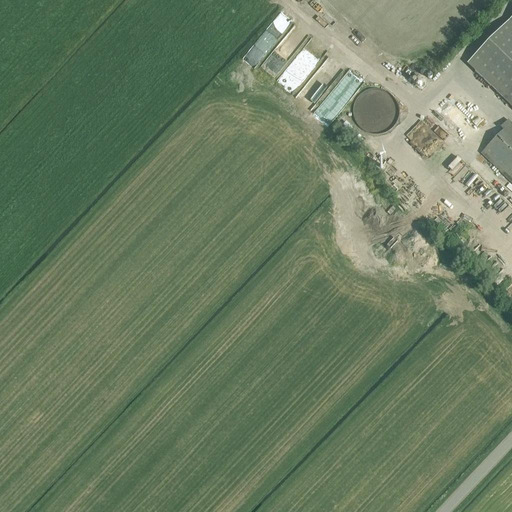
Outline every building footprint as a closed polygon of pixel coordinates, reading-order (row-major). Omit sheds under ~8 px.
[(511,17),(467,64),(511,107),(511,17)] [(317,81),(333,60),(319,50),(303,71),(317,81)] [(319,85),(351,104),(359,90),(344,81),(347,76),(335,69),(341,58),(337,56),(330,68),(319,85)] [(368,132),(375,134),(382,134),(388,131),(394,127),(398,122),(400,116),(401,109),(399,103),(396,97),(392,93),(387,89),(380,88),(374,88),(368,89),(362,93),(358,98),(355,104),(354,111),(355,117),(358,124),(362,129),(368,132)] [(503,131),(482,154),(511,182),(511,123),(509,120),(501,128),(503,131)] [(420,150),(422,148),(425,150),(432,142),(414,125),(404,135),(420,150)] [(498,226),(511,212),(511,190),(471,151),(461,161),(474,175),(460,189),(498,226)] [(501,237),(505,233),(499,228),(495,232),(501,237)]
